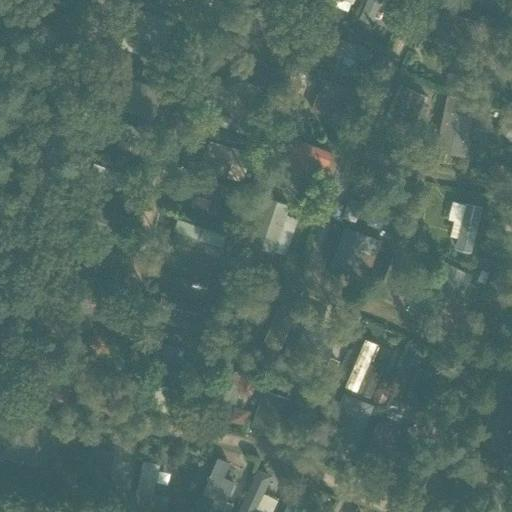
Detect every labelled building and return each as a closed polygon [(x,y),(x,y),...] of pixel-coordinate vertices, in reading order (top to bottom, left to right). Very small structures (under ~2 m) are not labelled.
[(248,0),(243,11),(280,30),(294,0),(248,0)] [(128,23),(123,36),(143,43),(164,49),(173,21),(133,7),(128,23)] [(435,43),(468,51),(475,22),(442,14),(435,43)] [(505,27),(482,25),(480,52),(503,55),(505,27)] [(234,59),(222,87),(245,98),(241,108),(257,115),(274,76),(234,59)] [(312,112),(339,122),(350,90),(323,81),(312,112)] [(136,82),(129,108),(147,114),(155,87),(136,82)] [(427,97),(398,84),(381,121),(410,134),(427,97)] [(447,97),(435,150),(463,156),(468,137),(472,118),(486,121),(489,107),(447,97)] [(511,141),(511,140),(511,110),(497,131),(511,141)] [(247,131),(246,136),(248,140),(253,141),(257,139),(259,134),(256,130),(252,129),(247,131)] [(263,198),(248,246),(286,258),(298,220),(287,217),(290,207),(263,198)] [(46,323),(88,329),(91,304),(49,298),(46,323)] [(34,352),(26,375),(59,386),(62,377),(71,380),(75,366),(34,352)] [(136,404),(168,412),(169,405),(182,408),(186,392),(142,381),(136,404)] [(0,436),(0,456),(23,464),(35,425),(6,416),(0,436)] [(219,511),(220,511),(227,511),(231,505),(225,502),(232,484),(222,479),(228,464),(217,459),(202,495),(213,500),(209,510),(213,511),(219,511)] [(158,466),(140,463),(131,509),(145,511),(163,511),(167,499),(152,496),(158,466)] [(478,470),(462,464),(449,497),(465,503),(469,493),(478,496),(483,484),(474,480),(478,470)] [(124,472),(95,466),(89,495),(125,502),(130,480),(123,478),(124,472)]
